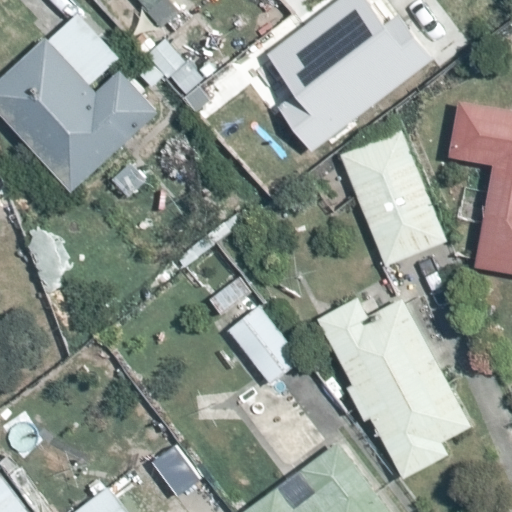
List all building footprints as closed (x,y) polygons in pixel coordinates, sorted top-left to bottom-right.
[(127,142),(167,107),(81,10),(0,81),(0,105),(73,189),(100,166),(127,197),(155,173),(127,142)] [(320,14),(298,35),(339,81),(362,61),(320,14)] [(511,104),(462,97),(454,154),(497,161),(481,265),(511,269),(511,104)] [(448,238),(404,128),(344,152),(387,262),(448,238)] [(375,313),(363,292),(321,316),(411,475),(452,452),(445,440),(476,423),(404,296),(375,313)] [(303,359),(261,304),(230,327),(272,382),(303,359)] [(401,511),(345,436),(245,511),(246,511),(401,511)] [(32,511),(0,468),(0,511),(32,511)] [(135,511),(110,478),(65,511),(135,511)]
